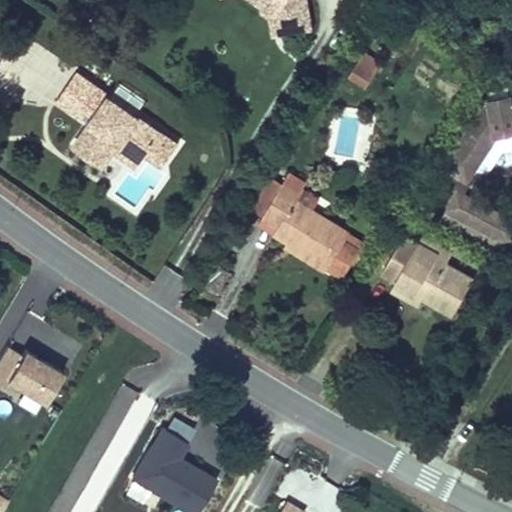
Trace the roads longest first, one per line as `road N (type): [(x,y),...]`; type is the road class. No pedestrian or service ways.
road 1 (unclassified): [(504,511),(348,434),(152,313),(0,205)]
road 2 (unknown): [(73,259),(0,359)]
